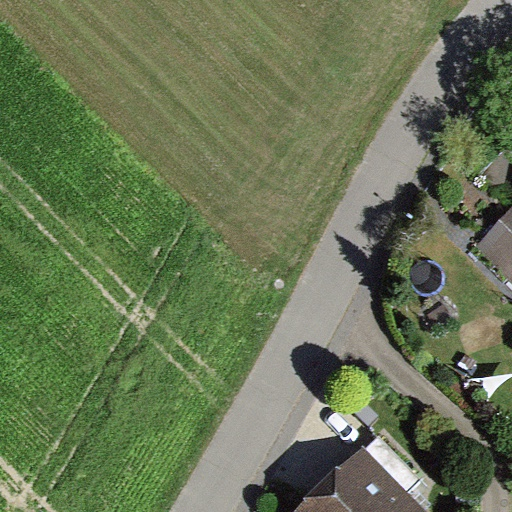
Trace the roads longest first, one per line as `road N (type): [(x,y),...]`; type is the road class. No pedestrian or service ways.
road 1 (residential): [(509,0),(482,27),(321,319)]
road 2 (residential): [(321,319),(370,340),(485,449),(498,486),(494,511)]
road 3 (residential): [(321,319),(210,511)]
